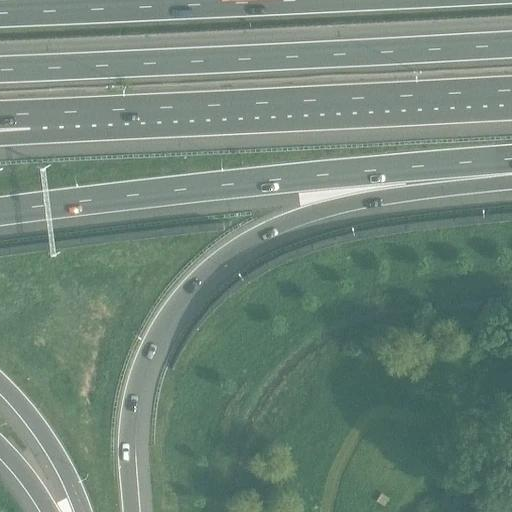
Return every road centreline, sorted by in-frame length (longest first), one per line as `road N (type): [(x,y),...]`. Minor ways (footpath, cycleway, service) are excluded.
road 1 (motorway): [(131,511),(126,459),(140,369),(186,290),(222,258),(305,215),(511,163)]
road 2 (motorway): [(0,212),(511,162)]
road 3 (motorway): [(511,46),(0,71)]
road 4 (motorway): [(30,114),(511,91)]
road 5 (motorway): [(342,0),(0,15)]
road 6 (motorway): [(0,384),(56,455),(81,511)]
